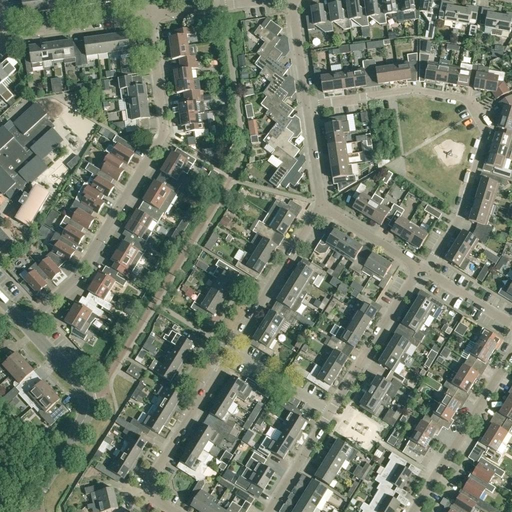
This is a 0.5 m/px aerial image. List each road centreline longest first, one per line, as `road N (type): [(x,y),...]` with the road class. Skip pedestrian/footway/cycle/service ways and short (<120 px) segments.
road 1 (residential): [(27,327),(78,279),(163,140),(149,15)]
road 2 (residential): [(426,272),(461,214),(486,136),(470,103),(409,90),(307,106)]
road 3 (residential): [(29,511),(84,420),(88,399),(27,327)]
road 4 (residential): [(174,511),(149,488),(235,352)]
road 5 (residential): [(417,511),(511,358)]
road 6 (residential): [(235,352),(321,206)]
road 7 (residential): [(330,412),(419,268)]
road 8 (residential): [(3,35),(149,15)]
